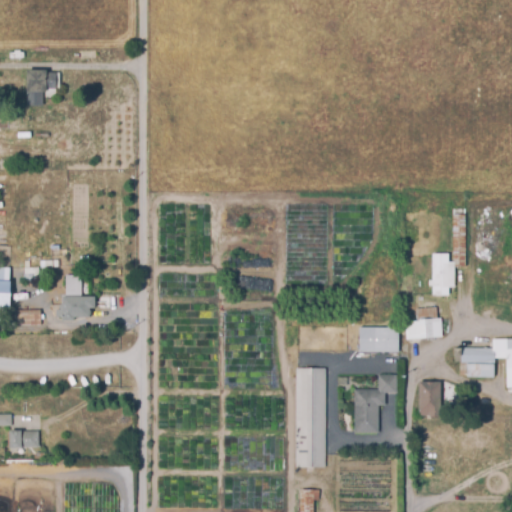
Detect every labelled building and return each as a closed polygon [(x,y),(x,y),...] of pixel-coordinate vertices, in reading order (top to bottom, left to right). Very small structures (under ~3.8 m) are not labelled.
[(28,69),(47,69),(47,72),(56,72),(57,89),(48,89),(48,91),(41,91),(41,100),(30,101),(30,92),(28,92),(28,69)] [(451,211),(463,211),(464,263),(452,263),(451,211)] [(430,250),(447,250),(447,294),(430,295),(430,250)] [(0,278),(0,266),(9,267),(8,279),(0,278)] [(0,281),(13,282),(11,307),(0,306),(0,281)] [(63,297),(93,296),(93,317),(74,317),(74,320),(63,320),(63,297)] [(41,310),(41,325),(14,326),(14,311),(41,310)] [(440,336),(403,337),(403,319),(440,319),(440,336)] [(358,324),(397,324),(397,352),(358,352),(358,324)] [(493,353),(493,373),(466,373),(466,360),(459,360),(459,345),(505,345),(505,336),(511,336),(511,385),(504,386),(504,353),(493,353)] [(294,366),(324,366),(324,466),(294,466),(294,366)] [(353,390),(376,390),(376,371),(395,371),(395,389),(383,389),(383,404),(377,404),(377,432),(354,432),(353,390)] [(417,378),(449,378),(449,411),(417,411),(417,378)] [(0,415),(10,415),(10,426),(0,426),(0,415)] [(10,431),(39,432),(38,448),(9,448),(10,431)] [(300,511),(300,490),(319,490),(319,500),(314,500),(314,511),(300,511)]
